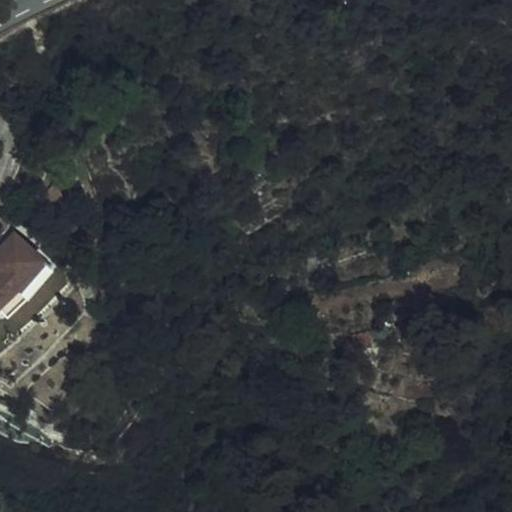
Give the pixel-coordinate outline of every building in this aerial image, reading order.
[(42,174),(23,183),(28,192),(31,199),(42,194),(46,193),(48,190),(49,187),(42,174)] [(0,254),(1,255),(13,244),(19,238),(9,229),(6,232),(4,230),(0,233),(0,254)] [(0,256),(0,291),(19,273),(37,254),(20,239),(19,238),(13,244),(1,255),(0,256)] [(19,273),(0,291),(0,299),(9,290),(28,270),(40,257),(37,254),(19,273)] [(329,326),(308,331),(311,344),(332,338),(329,326)]
